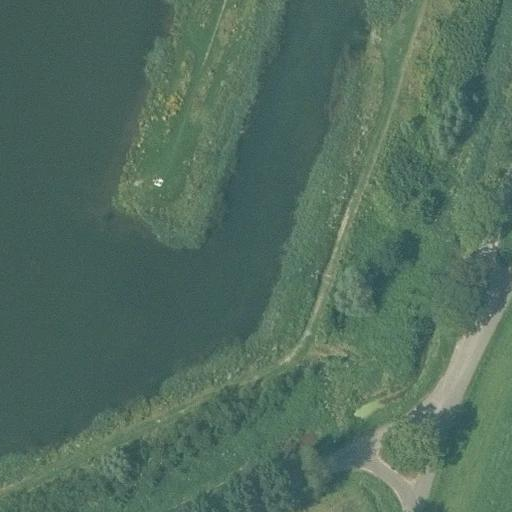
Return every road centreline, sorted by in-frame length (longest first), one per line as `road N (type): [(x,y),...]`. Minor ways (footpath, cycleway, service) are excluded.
road 1 (unclassified): [(457,365),(511,164)]
road 2 (unclassified): [(227,511),(351,454)]
